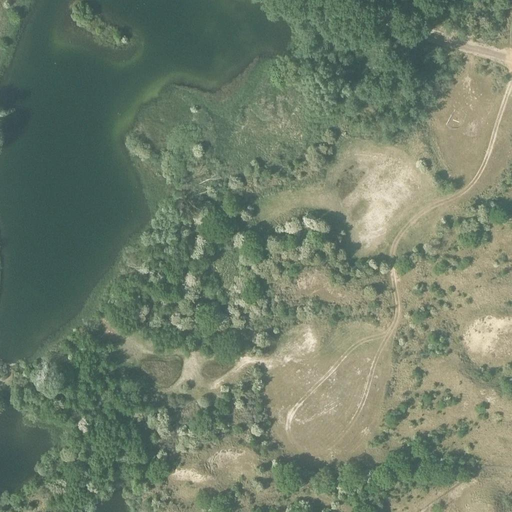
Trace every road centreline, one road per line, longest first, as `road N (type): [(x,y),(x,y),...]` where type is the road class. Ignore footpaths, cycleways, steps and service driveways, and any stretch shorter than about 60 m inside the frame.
road 1 (track): [(374,362),(396,317),(392,247),(415,215),(473,185),(511,76)]
road 2 (track): [(385,336),(354,346),(288,416),(295,446),(326,451),(366,399),(374,362)]
road 3 (track): [(511,59),(409,31),(336,0)]
